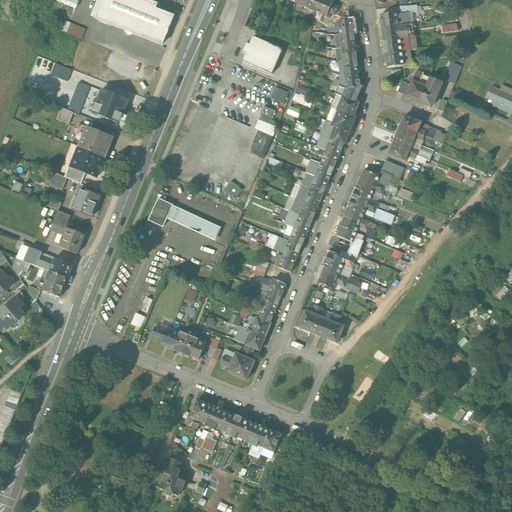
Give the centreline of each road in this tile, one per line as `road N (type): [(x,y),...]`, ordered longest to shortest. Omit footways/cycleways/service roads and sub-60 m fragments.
road 1 (primary): [(74,329),(208,0)]
road 2 (track): [(323,366),(511,161)]
road 3 (residential): [(278,342),(372,95)]
road 4 (primary): [(0,511),(74,329)]
road 5 (residential): [(304,423),(465,484)]
road 6 (residential): [(74,329),(190,380)]
